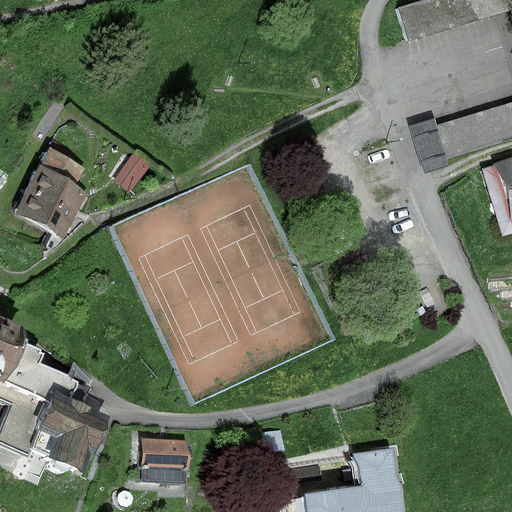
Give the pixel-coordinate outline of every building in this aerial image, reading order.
[(504,0),(430,0),(400,10),(410,40),(507,8),(504,0)] [(511,104),(440,126),(449,155),(511,136),(511,104)] [(427,115),(401,124),(417,170),(443,162),(427,115)] [(83,168),(50,151),(19,213),(62,235),(83,192),(73,187),(83,168)] [(147,165),(134,156),(118,178),(131,188),(147,165)] [(511,162),(478,173),(500,239),(511,234),(511,162)] [(0,400),(9,404),(0,425),(0,443),(53,465),(77,474),(89,445),(94,447),(105,418),(101,417),(61,401),(69,380),(28,364),(33,351),(11,342),(15,332),(0,325),(0,400)] [(282,431),(257,434),(260,453),(284,450),(282,431)] [(186,443),(144,441),(142,477),(184,480),(186,443)] [(401,511),(392,450),(353,457),(358,487),(298,497),(300,511),(401,511)]
